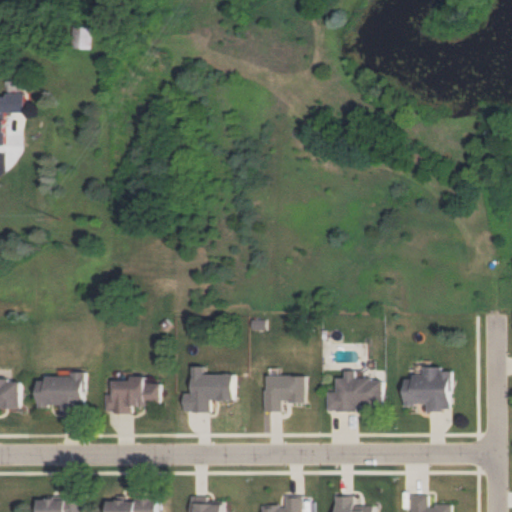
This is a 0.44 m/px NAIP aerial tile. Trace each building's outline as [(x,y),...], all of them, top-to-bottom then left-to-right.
[(92,49),(93,27),(75,26),(73,48),(92,49)] [(0,94),(0,145),(6,145),(7,112),(27,112),(27,95),(0,94)] [(236,399),(235,373),(206,374),(205,366),(194,366),(194,392),(186,392),(186,411),(212,411),(212,400),(236,399)] [(406,404),(429,404),(429,410),(452,410),(452,370),(443,370),(443,367),(425,367),(425,376),(406,376),(406,404)] [(384,406),(384,378),(357,378),(357,370),(346,370),(346,377),(338,377),(337,391),(330,391),(329,411),(358,411),(358,405),(384,406)] [(41,406),(64,406),(64,410),(88,410),(87,371),(75,372),(76,376),(41,377),(41,406)] [(307,401),(307,375),(267,375),(267,411),(284,410),(284,402),(307,401)] [(117,380),(117,393),(108,393),(108,412),(134,412),(134,405),(162,405),(162,383),(148,383),(148,376),(134,376),(134,380),(117,380)] [(0,379),(0,407),(24,407),(23,380),(0,379)] [(430,494),(413,494),(412,511),(453,511),(453,504),(429,504),(430,494)] [(157,511),(158,497),(128,498),(128,495),(118,495),(118,500),(109,501),(108,511),(157,511)] [(223,511),(224,500),(208,500),(208,495),(192,495),(191,511),(223,511)] [(336,511),(375,511),(375,505),(355,505),(355,495),(336,496),(336,511)] [(84,511),(85,497),(40,496),(39,511),(84,511)] [(262,511),(303,511),(303,497),(286,497),(286,505),(263,505),(262,511)]
